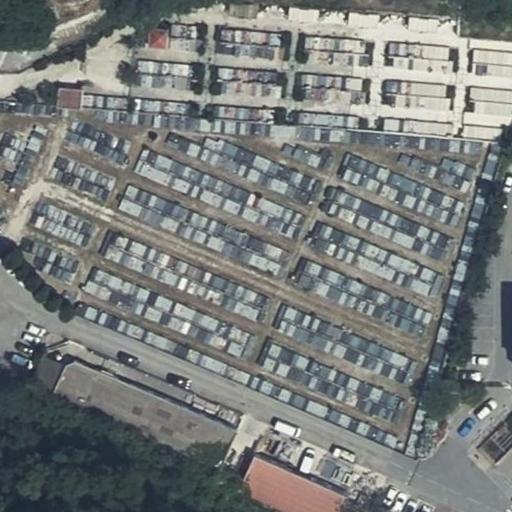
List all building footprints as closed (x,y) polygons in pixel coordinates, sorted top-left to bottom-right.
[(396,78),(419,80),(420,69),(440,71),(442,49),(400,45),(396,78)] [(420,69),(419,80),(440,82),(440,71),(420,69)] [(392,112),(390,132),(422,135),(423,115),(392,112)] [(237,429),(75,362),(65,366),(50,402),(220,473),(237,429)] [(288,511),(341,511),(349,486),(256,457),(244,498),(288,511)]
